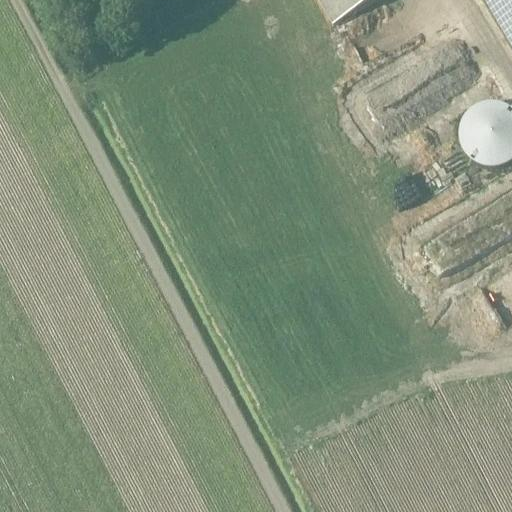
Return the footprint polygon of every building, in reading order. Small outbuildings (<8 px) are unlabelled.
[(140,14),(133,0),(114,10),(122,24),(140,14)] [(312,0),(328,27),(376,0),(312,0)] [(511,0),(485,0),(511,45),(511,0)] [(456,73),(333,137),(349,168),(472,104),(456,73)] [(511,112),(510,111),(505,108),(500,107),(495,105),(489,105),(484,106),(478,108),(473,110),(469,114),(465,118),(462,122),(459,127),(458,133),(458,138),(458,144),(460,150),(462,155),(465,159),(469,164),(474,167),(479,169),(484,171),(490,172),(495,171),(501,170),(506,168),(511,165),(511,164),(511,112)]
